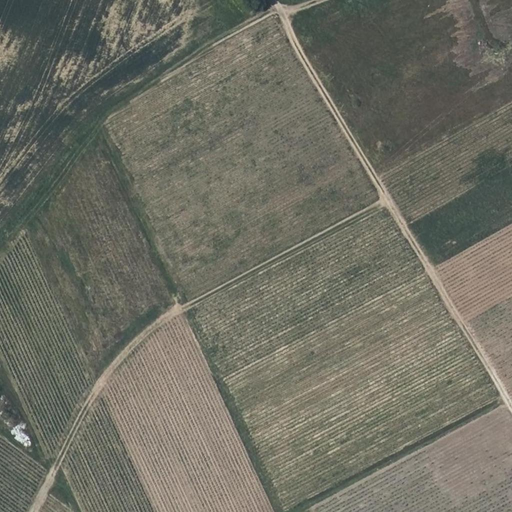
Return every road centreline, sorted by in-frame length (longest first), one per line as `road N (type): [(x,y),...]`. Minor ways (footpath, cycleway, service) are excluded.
road 1 (track): [(35,511),(83,411),(183,307),(385,198)]
road 2 (track): [(511,403),(271,0)]
road 3 (track): [(183,307),(97,120),(292,0)]
